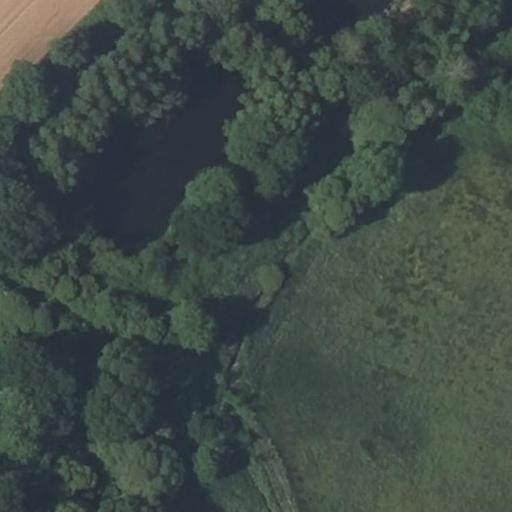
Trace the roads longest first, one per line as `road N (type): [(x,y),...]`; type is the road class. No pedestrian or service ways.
road 1 (track): [(0,284),(247,422),(291,511)]
road 2 (track): [(141,0),(0,188)]
